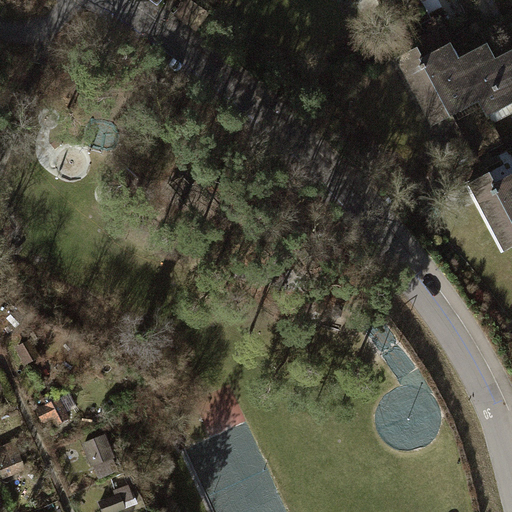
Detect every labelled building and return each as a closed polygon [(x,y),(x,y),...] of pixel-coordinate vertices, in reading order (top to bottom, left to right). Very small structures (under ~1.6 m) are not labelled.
[(188,1),(177,17),(197,32),(209,15),(188,1)] [(458,58),(450,43),(424,56),(418,46),(399,56),(435,125),(480,101),(458,58)] [(511,90),(495,59),(487,43),(458,58),(480,101),(489,116),(511,103),(511,90)] [(511,50),(495,59),(511,90),(511,50)] [(511,172),(496,181),(490,170),(471,181),(507,249),(511,246),(511,172)] [(69,393),(51,401),(62,426),(80,418),(69,393)] [(105,434),(81,445),(96,479),(120,469),(105,434)] [(21,439),(0,448),(0,453),(9,473),(32,463),(21,439)] [(128,492),(104,502),(108,511),(134,511),(137,511),(128,492)]
